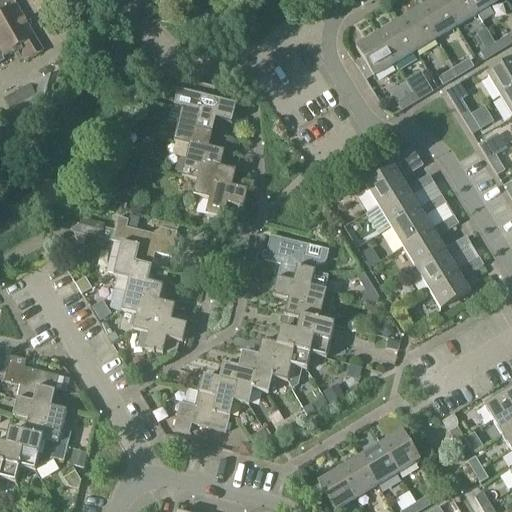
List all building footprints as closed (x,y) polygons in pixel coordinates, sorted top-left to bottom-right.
[(0,0),(0,58),(17,49),(24,63),(43,53),(13,0),(0,0)] [(458,28),(440,0),(437,0),(419,11),(438,41),(458,28)] [(469,0),(440,0),(458,28),(477,17),(482,24),(483,24),(469,0)] [(497,0),(469,0),(483,24),(494,17),(489,10),(499,4),(497,0)] [(438,41),(419,11),(399,23),(417,53),(438,41)] [(417,53),(399,23),(378,36),(397,66),(417,53)] [(363,60),(356,65),(367,82),(374,78),(374,79),(392,69),(395,74),(399,72),(396,66),(397,66),(378,36),(356,49),(363,60)] [(511,40),(510,38),(497,46),(501,53),(511,47),(511,40)] [(501,53),(497,46),(479,57),(484,64),(501,53)] [(500,98),(511,90),(511,60),(487,76),(500,98)] [(471,61),(455,70),(460,78),(475,69),(471,61)] [(460,78),(455,70),(440,79),(445,87),(460,78)] [(199,115),(195,131),(211,135),(215,120),(232,124),(238,100),(222,96),(220,103),(211,101),(214,89),(188,83),(185,94),(178,92),(174,109),(181,111),(199,115)] [(30,87),(4,100),(10,112),(36,98),(30,87)] [(428,87),(414,95),(419,103),(433,94),(428,87)] [(511,90),(500,98),(511,118),(511,90)] [(419,103),(414,95),(398,105),(402,113),(419,103)] [(462,120),(470,116),(462,103),(454,107),(462,120)] [(199,115),(181,111),(174,143),(189,146),(190,147),(190,146),(208,151),(208,150),(211,135),(195,131),(199,115)] [(480,134),(470,116),(462,120),(473,138),(480,134)] [(225,147),(238,150),(240,143),(227,140),(225,147)] [(190,147),(189,146),(174,143),(171,156),(182,159),(176,162),(174,170),(177,175),(182,176),(181,177),(197,181),(200,182),(204,167),(220,172),(220,169),(224,154),(208,150),(208,151),(190,146),(190,147)] [(488,163),(496,159),(487,144),(479,149),(488,163)] [(408,190),(407,189),(400,176),(403,174),(405,178),(424,167),(412,148),(389,162),(393,169),(364,186),(378,208),(408,190)] [(121,152),(117,162),(127,165),(131,155),(121,152)] [(505,174),(496,159),(488,163),(498,178),(505,174)] [(200,182),(197,181),(193,197),(209,201),(211,202),(215,185),(230,189),(231,188),(235,173),(220,169),(220,172),(204,167),(200,182)] [(428,176),(407,189),(408,190),(378,208),(390,229),(420,210),(412,197),(433,184),(428,176)] [(211,202),(209,201),(205,217),(223,221),(227,206),(243,209),(247,192),(231,188),(230,189),(215,185),(211,202)] [(441,197),(420,210),(390,229),(403,250),(433,232),(433,231),(424,217),(446,204),(441,197)] [(117,199),(114,208),(125,212),(128,203),(117,199)] [(104,229),(103,232),(101,241),(111,243),(111,242),(113,243),(138,249),(134,265),(151,269),(155,253),(171,257),(177,233),(161,229),(159,237),(126,229),(128,221),(117,218),(114,231),(112,231),(104,229)] [(454,218),(433,231),(433,232),(403,250),(416,270),(445,252),(437,239),(458,225),(454,218)] [(79,226),(75,229),(72,231),(71,233),(101,241),(103,232),(79,226)] [(298,269),(315,273),(317,265),(320,265),(325,263),(327,261),(330,251),(271,235),(265,261),(281,265),(277,279),(294,284),(298,269)] [(467,238),(445,252),(416,270),(428,291),(458,273),(457,272),(449,259),(471,245),(467,238)] [(134,265),(138,249),(113,243),(106,274),(113,276),(112,277),(118,278),(128,281),(129,280),(147,285),(148,283),(151,269),(134,265)] [(371,256),(363,260),(369,270),(377,265),(371,256)] [(479,259),(457,272),(458,273),(428,291),(441,312),(470,294),(462,280),(484,267),(479,259)] [(294,284),(277,279),(273,296),(289,300),(290,300),(290,299),(307,303),(310,288),(311,288),(315,273),(298,269),(294,284)] [(118,279),(115,291),(125,293),(120,312),(136,316),(138,316),(142,299),(159,303),(163,287),(148,283),(147,285),(129,280),(128,281),(118,279)] [(91,290),(85,281),(76,286),(82,296),(91,290)] [(290,300),(289,300),(285,316),(296,319),(300,320),(300,319),(318,324),(318,323),(326,292),(311,288),(310,288),(307,303),(290,299),(290,300)] [(370,303),(372,293),(363,292),(361,301),(370,303)] [(171,324),(171,323),(175,307),(159,303),(142,299),(138,316),(136,316),(132,332),(141,334),(148,335),(150,336),(154,320),(171,324)] [(393,310),(394,310),(403,305),(396,300),(392,307),(392,308),(393,310)] [(102,310),(94,314),(100,324),(108,319),(102,310)] [(293,327),(296,319),(285,316),(282,324),(293,327)] [(300,319),(300,320),(297,333),(296,335),(315,339),(311,356),(326,359),(335,327),(318,323),(318,324),(300,319)] [(171,323),(171,324),(154,320),(150,336),(148,335),(141,334),(138,348),(144,350),(143,351),(161,356),(162,352),(176,355),(179,343),(182,344),(186,326),(171,323)] [(393,332),(391,327),(386,326),(381,329),(381,334),(383,338),(388,339),(392,337),(393,332)] [(281,329),(277,345),(277,347),(294,351),(291,367),(301,370),(307,371),(311,356),(315,339),(296,335),(297,333),(281,329)] [(119,341),(114,334),(107,338),(112,345),(119,341)] [(262,341),(258,357),(258,359),(276,363),(272,379),(287,383),(292,391),(298,387),(301,370),(291,367),(294,351),(277,347),(277,345),(262,341)] [(398,353),(400,344),(389,341),(386,350),(398,353)] [(243,354),(239,369),(238,370),(257,375),(253,391),(268,395),(272,379),(276,363),(258,359),(258,357),(243,354)] [(37,389),(54,393),(58,378),(24,369),(26,361),(11,357),(4,382),(20,386),(17,400),(33,404),(37,389)] [(224,365),(220,380),(220,382),(236,386),(231,402),(233,403),(249,407),(253,391),(257,375),(238,370),(239,369),(224,365)] [(220,382),(220,380),(205,377),(201,393),(217,397),(213,413),(230,418),(233,403),(231,402),(236,386),(220,382)] [(33,404),(17,400),(12,417),(27,421),(28,420),(45,425),(51,407),(54,393),(37,389),(33,404)] [(493,422),(511,410),(511,389),(484,406),(493,422)] [(329,405),(344,396),(341,391),(326,400),(329,405)] [(217,397),(201,393),(197,407),(180,403),(174,429),(189,433),(192,424),(226,433),(230,418),(213,413),(217,397)] [(316,415),(310,406),(302,411),(308,420),(316,415)] [(28,420),(27,421),(24,435),(24,436),(42,441),(57,444),(59,445),(67,411),(51,407),(45,425),(28,420)] [(511,431),(511,410),(493,422),(503,437),(511,431)] [(284,422),(289,429),(299,423),(294,416),(284,422)] [(289,429),(284,422),(274,428),(279,435),(289,429)] [(456,444),(465,439),(459,429),(450,434),(456,444)] [(34,472),(40,450),(55,453),(57,444),(42,441),(24,436),(24,435),(9,431),(5,447),(5,448),(23,452),(20,469),(34,472)] [(256,450),(261,447),(270,441),(263,431),(250,439),(256,450)] [(511,451),(511,431),(503,437),(511,452),(511,451)] [(381,445),(399,475),(420,462),(402,432),(381,445)] [(473,451),(465,439),(456,444),(464,456),(473,451)] [(246,457),(250,458),(251,453),(252,446),(241,443),(238,455),(246,457)] [(5,448),(5,447),(0,445),(0,462),(4,464),(1,481),(16,485),(20,469),(23,452),(5,448)] [(399,475),(381,445),(360,457),(378,487),(399,475)] [(85,469),(88,455),(73,451),(70,467),(85,470),(85,469)] [(502,458),(510,471),(511,469),(511,451),(511,452),(502,458)] [(360,457),(339,469),(357,500),(378,487),(360,457)] [(475,474),(483,469),(477,458),(468,463),(475,474)] [(336,511),(357,500),(339,469),(318,482),(335,511),(336,511)] [(490,481),(483,469),(475,474),(482,486),(490,481)] [(482,510),(491,505),(484,494),(476,500),(482,510)] [(417,505),(420,511),(421,511),(436,503),(432,497),(431,496),(417,505)]
